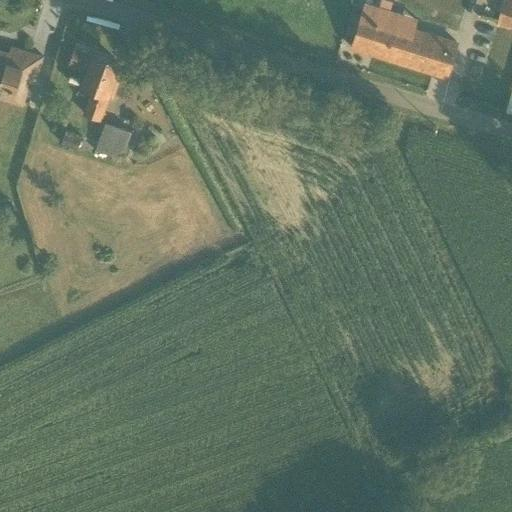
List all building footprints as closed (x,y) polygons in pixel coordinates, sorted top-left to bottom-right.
[(511,0),(501,0),(495,27),(511,30),(511,0)] [(416,19),(365,4),(351,48),(445,78),(456,42),(413,30),(416,19)] [(33,86),(42,58),(10,48),(6,59),(0,57),(0,56),(0,101),(22,108),(29,84),(33,86)] [(82,116),(99,123),(108,100),(110,100),(117,80),(114,79),(119,65),(73,49),(67,67),(83,73),(78,87),(91,92),(82,116)] [(103,124),(93,152),(117,161),(120,154),(122,154),(130,133),(103,124)] [(65,131),(60,145),(76,151),(81,137),(65,131)] [(77,179),(99,210),(114,200),(91,169),(77,179)]
